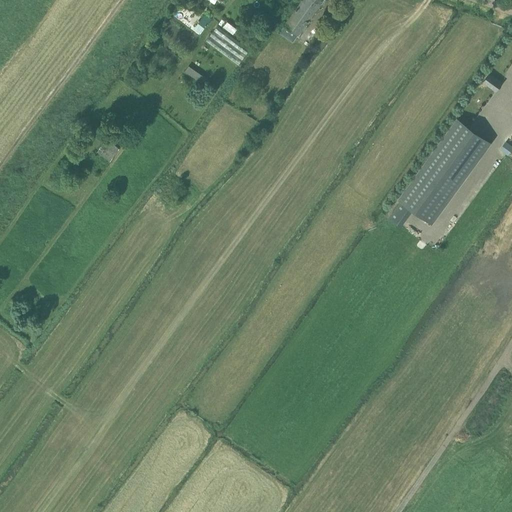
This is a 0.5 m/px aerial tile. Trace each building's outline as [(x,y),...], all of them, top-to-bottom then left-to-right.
[(302,0),(284,24),(298,35),(324,0),(302,0)] [(205,13),(193,28),(199,33),(211,18),(205,13)] [(227,21),(223,27),(228,30),(232,25),(227,21)] [(251,50),(218,25),(208,38),(241,63),(251,50)] [(188,66),(184,71),(203,84),(207,79),(188,66)] [(503,82),(490,73),(483,82),(496,91),(503,82)] [(492,142),(458,118),(399,199),(433,223),(492,142)] [(511,144),(507,141),(501,150),(509,155),(511,151),(511,144)]
